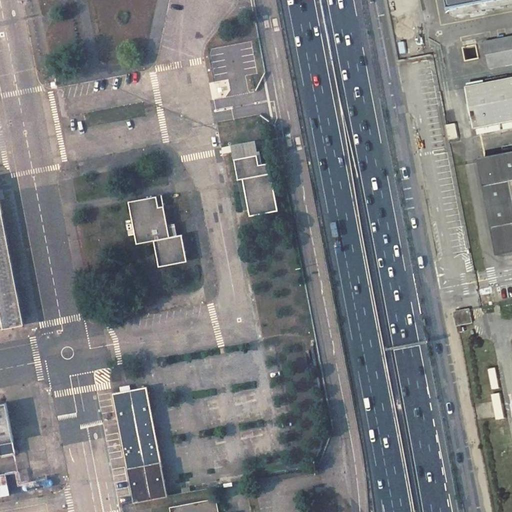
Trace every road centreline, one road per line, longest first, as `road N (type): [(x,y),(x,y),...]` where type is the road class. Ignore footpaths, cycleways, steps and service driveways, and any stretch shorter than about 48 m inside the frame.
road 1 (motorway): [(300,0),(397,511)]
road 2 (tertiary): [(472,511),(375,0)]
road 3 (motorway): [(436,511),(340,0)]
road 4 (unclassified): [(267,0),(361,511)]
road 5 (unclassified): [(67,354),(228,322),(233,292),(191,122)]
road 6 (unknown): [(390,79),(416,76),(425,87),(460,284)]
road 7 (unclassified): [(67,354),(29,151)]
road 8 (unclassified): [(29,151),(191,122)]
road 9 (unclassified): [(182,82),(21,112)]
road 10 (unclassified): [(96,511),(67,354)]
road 11 (unknown): [(511,140),(474,140),(441,31)]
